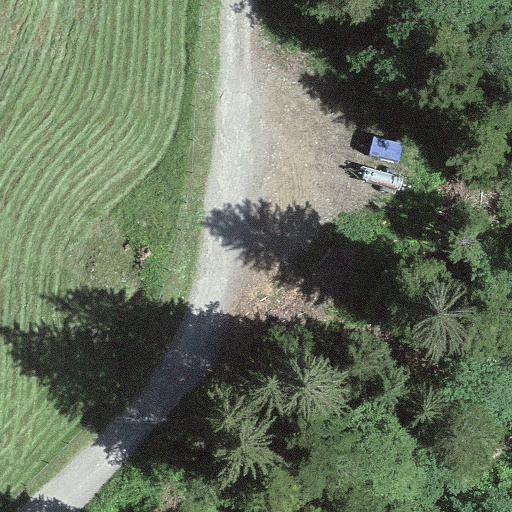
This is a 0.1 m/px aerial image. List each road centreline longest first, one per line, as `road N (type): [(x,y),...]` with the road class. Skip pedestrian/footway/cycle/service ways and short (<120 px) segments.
road 1 (track): [(241,0),(220,280),(107,473),(66,511)]
road 2 (track): [(511,429),(419,511)]
